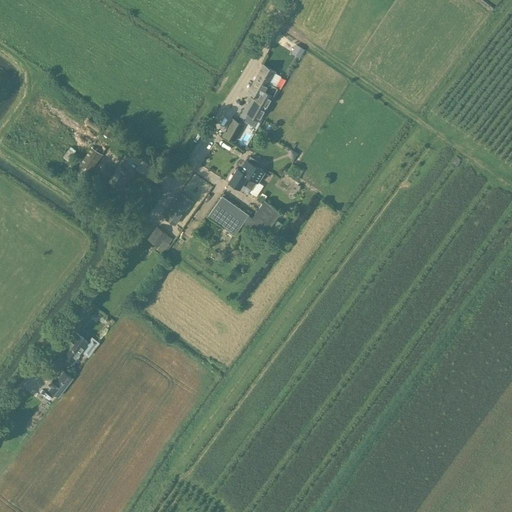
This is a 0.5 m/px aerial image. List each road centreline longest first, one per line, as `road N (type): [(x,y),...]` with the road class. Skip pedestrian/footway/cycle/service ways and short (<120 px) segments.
road 1 (unclassified): [(0,413),(161,207),(289,0)]
road 2 (track): [(276,24),(421,123)]
